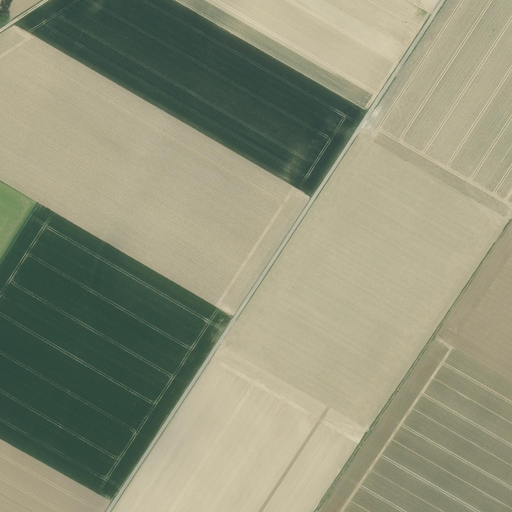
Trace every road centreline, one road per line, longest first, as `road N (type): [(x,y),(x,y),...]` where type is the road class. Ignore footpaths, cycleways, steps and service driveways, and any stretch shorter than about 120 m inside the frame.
road 1 (residential): [(442,0),(106,511)]
road 2 (track): [(511,218),(314,511)]
